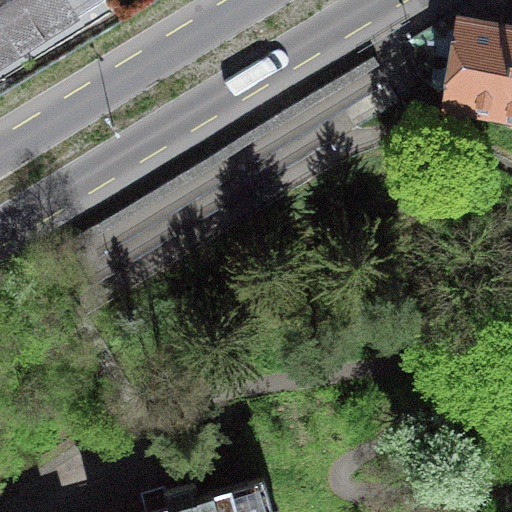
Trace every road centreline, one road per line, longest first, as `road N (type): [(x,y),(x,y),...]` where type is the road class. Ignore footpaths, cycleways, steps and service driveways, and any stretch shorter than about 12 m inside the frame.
road 1 (primary): [(0,238),(388,0)]
road 2 (primary): [(253,0),(0,154)]
